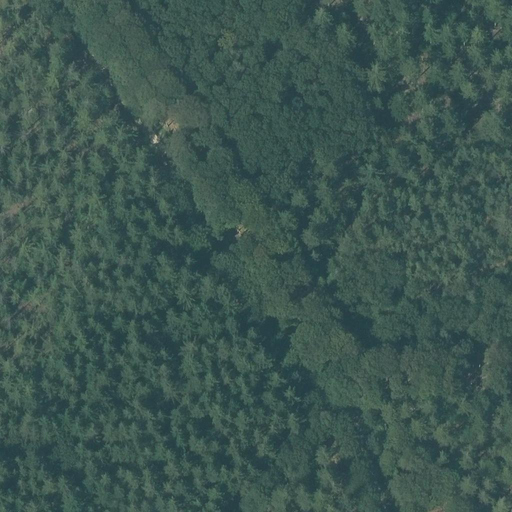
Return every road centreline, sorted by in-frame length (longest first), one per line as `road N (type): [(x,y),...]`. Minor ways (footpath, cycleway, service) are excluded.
road 1 (track): [(60,0),(335,407)]
road 2 (track): [(375,408),(511,400)]
road 3 (track): [(464,511),(375,408)]
road 4 (track): [(335,407),(260,511)]
road 5 (track): [(387,511),(356,425),(335,407)]
